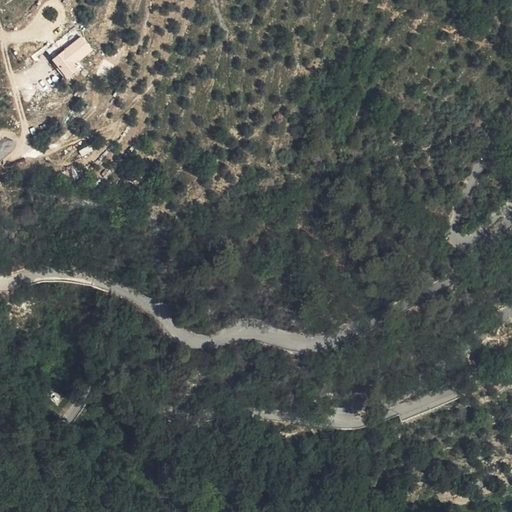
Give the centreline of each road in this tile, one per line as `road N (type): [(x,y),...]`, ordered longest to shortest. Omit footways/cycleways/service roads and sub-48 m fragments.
road 1 (residential): [(511,219),(442,284),(310,342),(246,332),(186,340),(157,309),(84,276),(0,279)]
road 2 (unclassified): [(122,511),(68,426),(95,387),(181,414),(263,417),(339,407)]
road 3 (residential): [(339,407),(410,387),(511,304)]
road 4 (unclassified): [(339,407),(345,422),(414,409),(511,361)]
road 5 (residential): [(511,208),(467,242),(451,234),(460,206),(511,133)]
road 6 (track): [(0,160),(21,142),(24,124),(0,29)]
